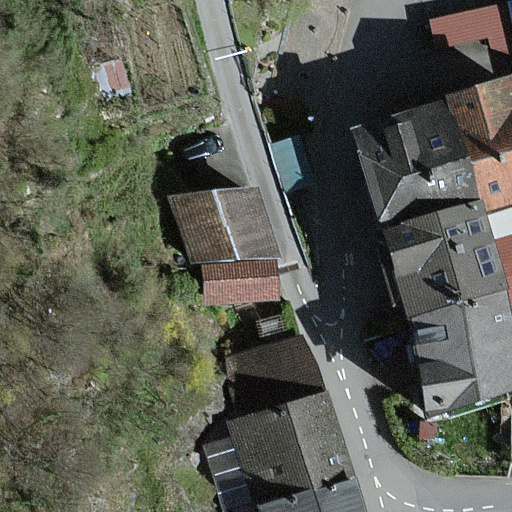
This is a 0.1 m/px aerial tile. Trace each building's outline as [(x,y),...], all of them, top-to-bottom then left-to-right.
[(492,47),(511,52),(511,3),(430,21),(435,47),(489,35),(492,47)] [(511,205),(511,113),(505,115),(497,91),(438,109),(469,208),(471,217),(511,205)] [(373,238),(469,208),(438,109),(341,139),(373,238)] [(272,289),(254,189),(176,204),(195,304),(272,289)] [(471,217),(469,208),(373,238),(398,326),(495,298),(471,217)] [(416,423),(510,394),(495,298),(398,326),(416,423)] [(213,367),(256,510),(345,484),(302,341),(213,367)] [(256,511),(353,511),(345,484),(256,510),(256,511)]
